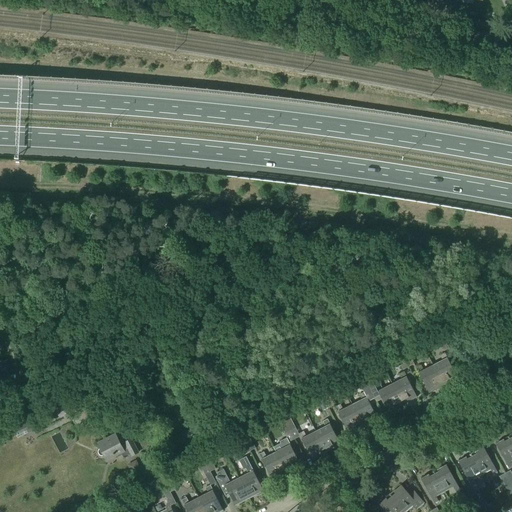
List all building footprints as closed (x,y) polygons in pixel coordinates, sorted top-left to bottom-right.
[(443,351),(448,348),(440,332),(435,335),(443,351)] [(408,366),(413,363),(406,350),(401,353),(408,366)] [(402,369),(408,366),(401,353),(395,356),(402,369)] [(443,385),(457,378),(448,361),(448,360),(444,353),(439,355),(442,360),(433,365),(443,385)] [(0,361),(0,383),(9,382),(6,360),(0,361)] [(423,370),(421,365),(415,368),(419,374),(429,393),(443,385),(433,365),(423,370)] [(361,373),(369,387),(373,397),(379,394),(388,411),(402,404),(393,384),(383,389),(380,384),(375,387),(374,385),(366,371),(361,373)] [(402,404),(416,397),(406,379),(407,379),(403,372),(398,374),(401,380),(393,384),(402,404)] [(369,387),(361,373),(355,376),(363,390),(364,393),(359,395),(362,401),(352,405),(362,425),(376,418),(367,400),(373,397),(369,387)] [(328,408),(334,405),(327,391),(321,394),(328,408)] [(323,411),(328,408),(321,394),(316,397),(323,411)] [(143,409),(147,407),(144,399),(134,404),(137,410),(142,408),(143,409)] [(362,425),(352,405),(342,410),(340,406),(335,408),(338,415),(339,414),(348,432),(362,425)] [(289,430),(294,428),(286,412),(281,415),(289,430)] [(284,433),(289,430),(281,415),(276,417),(284,433)] [(17,439),(38,428),(33,418),(12,428),(17,439)] [(325,452),(339,445),(330,427),(331,426),(326,418),(321,421),(324,426),(314,431),(325,452)] [(305,436),(302,430),(297,433),(301,441),(311,459),(325,452),(314,431),(305,436)] [(249,451),(255,448),(247,432),(241,435),(249,451)] [(121,446),(115,434),(97,444),(100,449),(99,450),(98,452),(99,456),(102,457),(104,456),(106,461),(121,454),(123,458),(130,455),(131,457),(138,453),(131,440),(124,443),(125,444),(121,446)] [(244,454),(249,451),(241,435),(236,438),(244,454)] [(509,469),(511,467),(511,464),(510,461),(511,460),(511,444),(508,437),(495,444),(509,469)] [(286,473),(300,465),(290,447),(291,447),(287,439),(281,441),(284,447),(275,451),(286,473)] [(226,455),(221,446),(215,449),(220,458),(226,455)] [(497,473),(483,447),(470,454),(481,474),(490,469),(493,475),(497,473)] [(265,456),(263,451),(258,454),(262,461),(272,480),(286,473),(275,451),(265,456)] [(209,472),(215,469),(207,453),(201,456),(209,472)] [(472,487),(476,484),(473,479),(481,474),(470,454),(458,461),(472,487)] [(204,474),(209,472),(201,456),(196,459),(204,474)] [(248,474),(238,478),(248,499),(263,491),(253,473),(254,473),(246,457),(238,461),(243,470),(245,469),(248,474)] [(459,490),(445,465),(433,472),(444,492),(453,487),(456,492),(459,490)] [(229,483),(227,479),(222,470),(217,473),(224,488),(225,488),(234,506),(248,499),(238,478),(229,483)] [(434,504),(439,502),(436,496),(444,492),(433,472),(420,479),(434,504)] [(169,492),(175,489),(167,474),(162,477),(169,492)] [(511,502),(511,486),(505,474),(500,477),(508,492),(506,493),(511,503),(511,502)] [(164,495),(169,492),(162,477),(156,480),(164,495)] [(205,511),(221,511),(222,511),(213,493),(214,493),(210,485),(205,488),(207,493),(198,498),(205,511)] [(409,495),(401,485),(390,495),(405,511),(412,505),(416,510),(424,503),(414,491),(409,495)] [(483,507),(474,491),(469,495),(477,510),(478,510),(478,511),(488,511),(485,506),(483,507)] [(131,511),(135,510),(127,494),(122,497),(125,503),(122,505),(125,511),(128,510),(129,511),(131,511)] [(404,511),(405,511),(390,495),(379,504),(385,511),(404,511)] [(471,511),(474,511),(477,510),(469,495),(464,497),(471,511)] [(189,503),(186,497),(181,500),(184,508),(185,508),(186,511),(205,511),(198,498),(189,503)]
